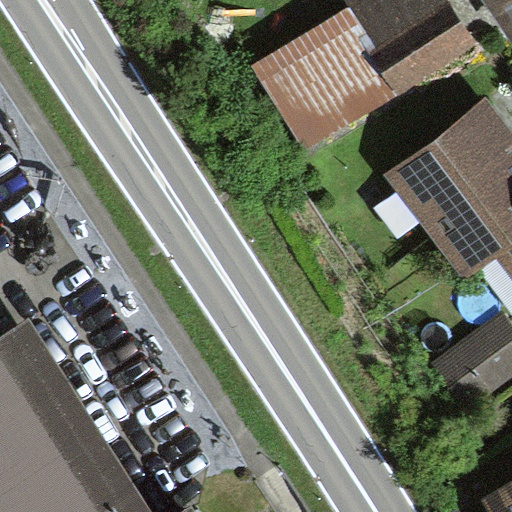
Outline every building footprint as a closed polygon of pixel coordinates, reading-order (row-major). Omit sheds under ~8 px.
[(345,0),(351,8),(257,68),(307,147),(470,43),(442,0),(345,0)] [(511,0),(485,0),(511,41),(511,0)] [(511,138),(489,106),(390,176),(462,278),(501,250),(511,265),(511,138)] [(511,322),(502,309),(433,360),(469,409),(511,376),(511,322)] [(157,511),(30,316),(0,335),(0,511),(194,511),(188,503),(173,511),(157,511)] [(511,511),(511,489),(487,504),(492,511),(511,511)]
